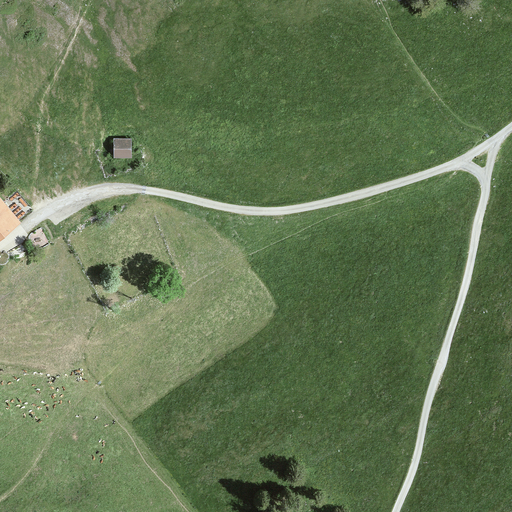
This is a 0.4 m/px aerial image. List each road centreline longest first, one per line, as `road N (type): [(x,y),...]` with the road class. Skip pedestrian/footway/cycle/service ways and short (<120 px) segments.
road 1 (track): [(496,138),(455,163),(309,206),(237,209),(115,188),(43,214)]
road 2 (track): [(396,511),(465,286),(487,179)]
road 3 (track): [(43,214),(83,323),(78,364),(64,418),(0,502)]
